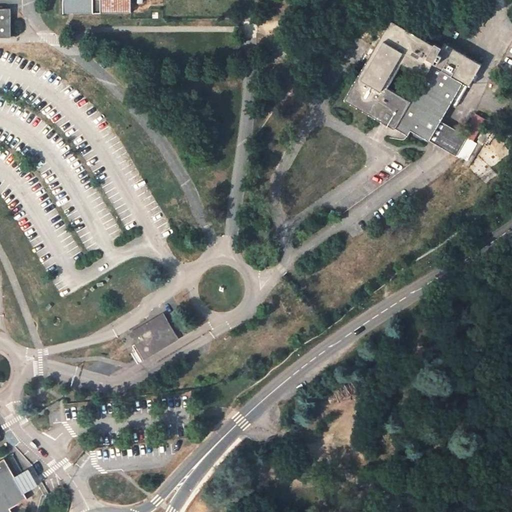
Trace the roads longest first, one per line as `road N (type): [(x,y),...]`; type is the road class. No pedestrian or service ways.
road 1 (primary): [(194,469),(341,341),(511,227)]
road 2 (track): [(241,422),(431,511),(469,506),(511,483)]
